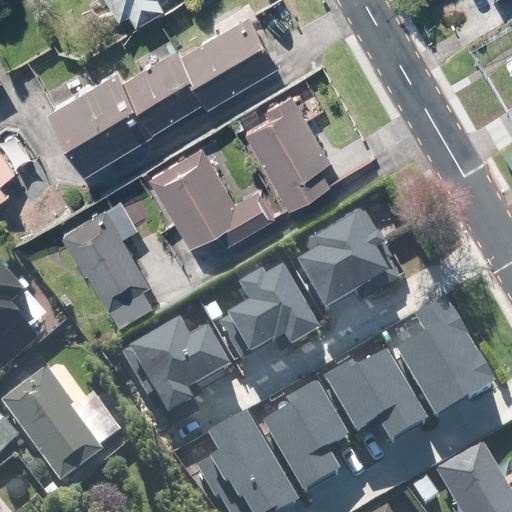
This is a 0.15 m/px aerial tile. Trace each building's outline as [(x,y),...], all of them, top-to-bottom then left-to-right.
[(119,0),(127,13),(136,8),(143,22),(172,6),(168,0),(119,0)] [(242,16),(170,57),(167,51),(122,77),(116,65),(53,101),(89,165),(197,103),(201,112),(273,71),(242,16)] [(0,57),(0,80),(11,74),(0,57)] [(268,107),(273,114),(249,128),(294,205),(337,180),(327,163),(337,157),(302,97),(298,90),(268,107)] [(0,198),(17,186),(11,178),(23,168),(0,136),(0,198)] [(158,177),(183,218),(200,245),(227,229),(234,241),(279,213),(262,186),(242,198),(206,140),(154,171),(158,177)] [(159,282),(131,231),(146,223),(129,193),(114,201),(69,226),(122,322),(160,300),(153,286),(159,282)] [(381,241),(371,246),(351,212),(295,244),(307,265),(301,268),(327,313),(389,277),(376,254),(385,248),(381,241)] [(0,342),(32,314),(24,305),(35,295),(0,255),(0,342)] [(259,300),(225,320),(249,363),(296,336),(303,349),(334,331),(296,265),(278,276),(275,271),(250,285),(259,300)] [(395,352),(436,424),(495,391),(445,304),(414,321),(422,336),(395,352)] [(242,364),(220,327),(204,337),(192,318),(179,326),(176,322),(128,352),(176,430),(212,408),(200,390),(242,364)] [(384,352),(325,385),(357,442),(373,433),(384,452),(427,428),(384,352)] [(99,393),(80,407),(53,369),(8,401),(68,483),(112,451),(107,444),(126,430),(99,393)] [(257,418),(303,499),(340,479),(328,458),(350,445),(316,385),(257,418)] [(0,407),(0,460),(27,433),(0,407)] [(245,511),(296,511),(302,509),(249,417),(206,441),(245,511)] [(511,511),(511,482),(489,440),(443,465),(466,507),(455,511),(511,511)] [(431,473),(412,483),(425,507),(444,496),(431,473)] [(0,511),(13,511),(0,496),(0,511)]
